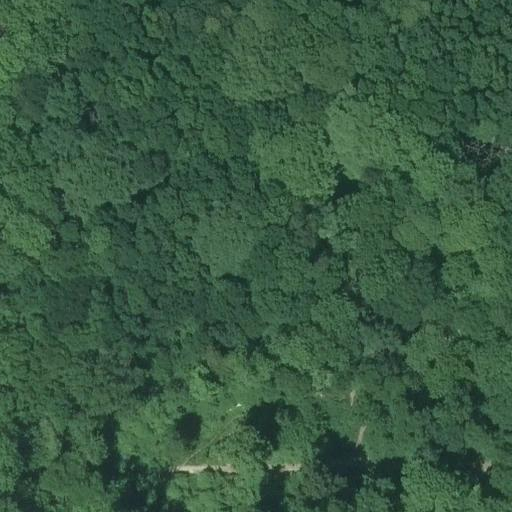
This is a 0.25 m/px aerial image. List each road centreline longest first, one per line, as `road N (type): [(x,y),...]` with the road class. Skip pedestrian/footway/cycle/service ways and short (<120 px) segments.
road 1 (track): [(351,466),(0,475)]
road 2 (track): [(511,461),(351,466)]
